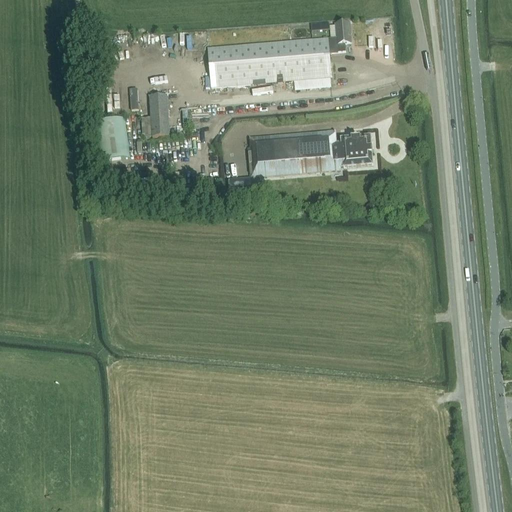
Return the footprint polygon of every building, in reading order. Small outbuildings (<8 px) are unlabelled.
[(313,36),(323,35),(323,24),(312,24),(313,36)] [(327,40),(329,55),(346,54),(345,45),(351,45),(350,25),(335,26),(336,39),(328,40),(327,40)] [(331,90),(330,80),(331,80),(329,56),(329,55),(327,40),(208,50),(211,90),(294,83),(295,93),(331,90)] [(152,139),(169,138),(167,97),(150,98),(152,139)] [(130,160),(125,119),(95,123),(100,163),(130,160)] [(248,150),(251,180),(340,172),(340,169),(344,169),(344,170),(373,167),(371,138),(341,141),(342,144),(336,145),(335,132),(250,140),(251,150),(248,150)] [(231,204),(256,202),(254,180),(229,182),(230,195),(228,195),(228,198),(230,198),(231,204)]
